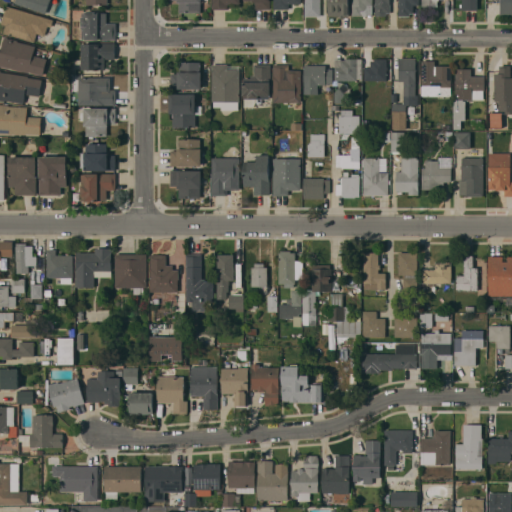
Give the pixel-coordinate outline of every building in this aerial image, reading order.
[(51,0),(47,12),(13,1),(13,0),(51,0)] [(179,12),(179,1),(178,1),(178,0),(202,0),(202,1),(201,1),(201,12),(179,12)] [(212,0),(240,0),(240,3),(228,3),(228,9),(212,8),(212,0)] [(255,9),(255,1),(244,1),(244,0),(271,0),(271,9),(255,9)] [(301,0),(301,3),(289,3),(289,9),(274,9),(274,0),(301,0)] [(320,0),(320,16),(305,16),(305,6),(304,6),(304,3),(305,3),(305,0),(320,0)] [(344,15),(344,18),(339,18),(339,15),(329,15),(329,0),(349,0),(349,15),(344,15)] [(352,15),(352,6),(351,6),(351,3),(352,3),(352,0),(372,0),(372,15),(352,15)] [(375,6),(374,6),(374,3),(375,3),(375,0),(390,0),(390,4),(390,13),(387,13),(387,15),(375,15),(375,6)] [(399,15),(399,6),(398,6),(398,3),(399,3),(399,0),(419,0),(419,4),(413,4),(413,12),(409,12),(409,15),(399,15)] [(478,0),(478,9),(462,9),(462,0),(478,0)] [(511,0),(511,14),(500,14),(500,0),(511,0)] [(3,32),(6,25),(1,23),(7,5),(53,19),(51,26),(48,25),(45,35),(37,32),(34,42),(3,32)] [(101,39),(101,38),(82,38),(82,16),(85,16),(85,11),(99,11),(99,12),(106,12),(106,23),(116,23),(116,39),(101,39)] [(0,49),(1,50),(4,36),(17,40),(17,41),(35,45),(33,54),(47,58),(43,75),(29,71),(29,72),(2,65),(1,67),(0,66),(0,49)] [(82,69),(82,43),(101,43),(101,42),(115,42),(115,58),(105,58),(105,69),(82,69)] [(335,80),(335,57),(342,57),(341,59),(345,59),(345,58),(362,58),(362,78),(357,78),(357,80),(335,80)] [(415,95),(403,95),(403,81),(398,81),(399,57),(416,57),(415,95)] [(364,80),(364,67),(365,67),(365,58),(371,58),(371,60),(375,60),(375,58),(386,58),(386,66),(388,66),(388,69),(387,69),(387,71),(391,71),(391,79),(386,79),(386,80),(364,80)] [(422,60),(435,60),(435,65),(451,65),(451,86),(440,86),(440,95),(422,95),(422,60)] [(171,88),(171,73),(178,73),(178,71),(180,71),(180,61),(201,61),(200,71),(202,71),(202,88),(171,88)] [(212,63),(228,63),(228,69),(240,69),(240,101),(238,101),(238,109),(221,109),(221,106),(213,106),(213,101),(212,101),(212,63)] [(244,106),(244,95),(243,95),(243,81),(244,81),(244,77),(251,77),(251,75),(254,75),(254,64),(271,64),(271,80),(270,80),(270,81),(271,81),(271,95),(270,95),(270,98),(262,98),(262,102),(256,102),(256,101),(255,101),(255,103),(254,104),(254,106),(244,106)] [(273,101),(274,64),(289,64),(289,69),(302,69),(301,102),(273,101)] [(304,64),(326,64),(326,68),(333,68),(333,83),(326,83),(326,84),(318,84),(318,93),(304,93),(304,64)] [(511,84),(511,106),(498,106),(498,100),(494,100),(495,77),(499,77),(499,65),(511,65),(511,84)] [(453,100),(457,100),(457,98),(455,98),(455,68),(471,68),(471,75),(485,76),(485,90),(483,90),(483,100),(471,100),(468,100),(468,99),(464,99),(464,100),(465,100),(465,119),(461,119),(461,129),(453,129),(453,100)] [(25,93),(24,103),(5,100),(5,101),(0,99),(0,69),(1,70),(1,71),(28,75),(28,77),(42,79),(40,96),(25,93)] [(111,77),(111,89),(116,89),(116,105),(78,104),(78,91),(73,91),(73,78),(79,78),(79,76),(111,77)] [(173,127),(173,113),(170,113),(170,93),(196,93),(196,127),(173,127)] [(41,134),(26,133),(26,134),(0,132),(0,103),(9,104),(9,105),(28,106),(27,116),(41,116),(41,134)] [(392,117),(392,109),(391,109),(391,104),(392,104),(392,103),(406,103),(406,117),(392,117)] [(93,135),(93,139),(89,139),(89,135),(86,135),(86,125),(85,125),(85,120),(80,120),(80,111),(85,111),(85,107),(116,107),(116,123),(109,123),(109,125),(108,125),(107,136),(93,135)] [(339,115),(341,115),(341,108),(347,108),(347,109),(353,109),(353,115),(360,115),(360,121),(362,121),(362,125),(360,125),(360,133),(339,133),(339,115)] [(489,127),(489,111),(502,111),(502,127),(489,127)] [(396,171),(401,171),(401,163),(391,163),(391,131),(404,131),(404,151),(402,151),(402,157),(419,156),(419,168),(419,170),(418,170),(418,172),(419,172),(419,176),(418,176),(418,180),(419,180),(419,185),(418,185),(418,188),(419,188),(419,192),(418,192),(418,194),(409,194),(409,191),(396,191),(396,171)] [(454,148),(454,131),(471,131),(471,148),(454,148)] [(308,156),(308,143),(309,143),(309,142),(310,142),(311,133),(325,133),(325,156),(308,156)] [(171,165),(171,150),(178,150),(178,148),(179,148),(179,138),(200,138),(200,148),(202,148),(202,165),(171,165)] [(85,170),(85,167),(81,167),(81,152),(86,152),(86,143),(107,143),(107,152),(109,152),(109,154),(116,154),(116,170),(85,170)] [(360,167),(342,167),(342,166),(336,166),(336,154),(351,154),(351,146),(360,147),(360,167)] [(489,152),(498,152),(498,149),(507,149),(507,152),(511,152),(511,175),(499,175),(499,181),(489,181),(489,152)] [(270,154),(269,179),(270,179),(270,194),(254,194),(255,186),(243,186),(244,161),(257,161),(257,154),(270,154)] [(9,156),(37,156),(36,194),(15,194),(15,186),(9,186),(9,156)] [(40,156),(67,156),(67,186),(61,186),(61,194),(40,194),(40,156)] [(212,157),(240,157),(240,189),(228,189),(227,195),(212,195),(212,157)] [(273,158),(301,157),(301,189),(289,189),(289,195),(273,195),(273,158)] [(364,194),(364,166),(362,166),(362,159),(364,159),(364,157),(379,157),(379,172),(389,172),(389,180),(390,180),(390,183),(389,183),(389,194),(364,194)] [(484,196),(466,196),(466,194),(460,194),(460,178),(462,178),(462,168),(461,168),(461,164),(462,164),(462,157),(483,157),(484,196)] [(438,186),(438,189),(422,189),(422,167),(425,167),(425,160),(427,160),(427,158),(432,158),(432,160),(439,160),(439,167),(452,167),(452,181),(444,181),(444,188),(440,188),(439,186),(438,186)] [(179,197),(179,187),(178,187),(178,185),(171,185),(171,169),(202,170),(202,187),(201,187),(201,197),(179,197)] [(342,196),(342,194),(336,194),(336,183),(342,183),(341,183),(341,177),(342,177),(342,176),(351,176),(351,173),(358,173),(358,169),(361,169),(361,173),(360,173),(360,196),(342,196)] [(116,189),(107,189),(107,200),(99,200),(99,201),(85,201),(85,200),(81,200),(81,173),(83,173),(116,173),(116,189)] [(304,198),(304,177),(324,177),(324,179),(330,179),(330,192),(324,192),(324,198),(304,198)] [(13,256),(1,256),(1,257),(2,257),(2,267),(0,267),(0,272),(7,272),(7,277),(0,277),(0,240),(13,240),(13,256)] [(29,265),(29,273),(17,273),(17,260),(16,260),(16,245),(16,242),(27,242),(27,245),(33,245),(33,255),(36,255),(37,265),(29,265)] [(76,251),(95,251),(95,247),(112,247),(112,276),(94,276),(94,286),(76,286),(76,251)] [(47,249),(56,249),(56,254),(73,254),(73,277),(72,277),(72,283),(61,283),(61,277),(47,277),(47,249)] [(279,252),(281,252),(281,250),(291,250),(291,252),(295,252),(295,260),(302,260),(302,279),(295,279),(295,283),(294,283),(294,287),(285,286),(285,283),(279,283),(279,252)] [(398,251),(417,251),(417,274),(398,274),(398,251)] [(386,289),(377,289),(376,289),(364,289),(364,252),(379,252),(379,264),(380,264),(380,268),(379,268),(379,272),(386,272),(386,289)] [(147,253),(147,287),(144,287),(144,293),(134,293),(134,287),(115,287),(115,253),(147,253)] [(186,253),(201,253),(202,278),(205,278),(205,280),(213,280),(214,310),(193,311),(192,301),(187,301),(186,253)] [(151,291),(150,254),(166,254),(166,264),(173,264),(173,269),(179,269),(179,278),(178,278),(178,291),(151,291)] [(217,254),(234,254),(234,280),(229,280),(229,291),(227,291),(227,298),(218,298),(217,282),(216,282),(216,277),(218,277),(217,254)] [(456,290),(456,274),(464,274),(464,255),(473,255),(473,267),(478,267),(478,290),(456,290)] [(511,295),(489,295),(489,255),(503,255),(503,261),(508,261),(508,256),(511,256),(511,295)] [(440,283),(440,289),(437,289),(437,287),(431,287),(431,286),(426,286),(426,284),(423,284),(423,282),(422,282),(422,268),(436,268),(436,261),(452,261),(452,283),(440,283)] [(251,266),(255,266),(255,262),(264,262),(264,267),(267,267),(267,286),(252,286),(251,266)] [(280,303),(287,303),(287,298),(291,298),(291,289),(295,289),(295,288),(300,288),(300,289),(312,289),(312,268),(313,268),(313,264),(331,264),(331,268),(332,268),(332,291),(316,291),(315,312),(302,312),(302,289),(301,313),(299,313),(299,315),(301,315),(301,326),(293,326),(293,318),(279,318),(280,303)] [(12,292),(12,277),(25,278),(25,292),(12,292)] [(418,277),(418,292),(403,292),(403,277),(418,277)] [(31,298),(31,284),(31,279),(35,279),(35,283),(42,283),(42,298),(31,298)] [(0,305),(0,285),(9,285),(9,295),(16,295),(16,305),(0,305)] [(337,336),(337,320),(330,320),(330,306),(331,306),(331,293),(343,293),(343,306),(349,306),(349,320),(355,320),(355,314),(361,314),(361,336),(337,336)] [(244,294),(244,311),(236,311),(236,308),(229,308),(229,294),(244,294)] [(268,311),(268,295),(278,295),(278,311),(268,311)] [(363,310),(377,310),(377,317),(386,317),(386,336),(363,336),(363,310)] [(395,336),(395,317),(407,317),(407,310),(418,310),(418,336),(395,336)] [(0,311),(15,311),(15,321),(5,320),(5,328),(0,327),(0,311)] [(433,326),(420,326),(420,312),(433,312),(433,326)] [(37,324),(37,331),(44,331),(44,337),(12,336),(12,324),(37,324)] [(510,348),(496,348),(496,340),(489,340),(489,325),(510,325),(510,348)] [(58,337),(70,337),(70,328),(75,328),(75,337),(74,337),(75,364),(59,364),(58,337)] [(422,332),(435,332),(435,329),(439,329),(439,332),(451,332),(451,354),(452,354),(452,359),(438,359),(438,367),(422,367),(422,332)] [(455,364),(455,341),(462,341),(462,329),(484,329),(484,347),(476,347),(476,364),(455,364)] [(183,336),(183,360),(173,360),(173,354),(163,354),(163,360),(151,360),(151,336),(183,336)] [(0,337),(13,338),(13,348),(19,348),(19,341),(34,341),(34,355),(13,356),(13,359),(3,359),(3,355),(0,355),(0,337)] [(417,353),(417,368),(393,368),(393,369),(381,369),(381,372),(363,372),(363,353),(417,353)] [(274,405),(274,404),(269,404),(269,405),(266,405),(265,389),(264,389),(264,390),(258,390),(258,389),(252,389),(252,363),(260,363),(260,367),(263,366),(269,366),(269,367),(276,366),(276,368),(279,376),(279,405),(274,405)] [(219,366),(218,409),(203,409),(203,396),(205,396),(205,395),(191,395),(191,366),(219,366)] [(238,368),(238,366),(248,366),(248,389),(249,389),(249,393),(247,393),(247,406),(234,405),(234,393),(221,393),(222,367),(238,368)] [(283,366),(299,366),(299,375),(309,375),(309,384),(324,384),(324,401),(290,401),(290,399),(289,400),(285,400),(283,399),(283,366)] [(123,383),(124,367),(138,367),(138,383),(123,383)] [(0,368),(18,368),(18,388),(2,388),(2,387),(1,387),(0,387),(0,368)] [(88,378),(98,378),(98,370),(114,370),(114,377),(121,377),(121,398),(122,398),(122,405),(109,405),(109,403),(104,403),(104,400),(100,400),(100,401),(88,401),(88,378)] [(184,376),(184,400),(188,400),(188,413),(173,412),(173,402),(157,402),(158,376),(184,376)] [(74,406),(73,405),(70,406),(70,408),(58,412),(57,405),(54,406),(53,402),(48,384),(58,381),(59,382),(78,377),(85,403),(74,406)] [(17,403),(17,390),(33,390),(33,403),(17,403)] [(130,413),(130,391),(153,392),(153,413),(130,413)] [(0,406),(14,406),(14,426),(17,426),(17,436),(9,436),(9,432),(0,432),(0,406)] [(31,447),(31,448),(30,448),(30,454),(19,454),(19,434),(30,434),(30,433),(33,433),(33,414),(53,414),(53,433),(63,433),(63,447),(31,447)] [(457,468),(457,443),(464,443),(464,424),(482,424),(482,437),(483,437),(483,468),(457,468)] [(385,429),(413,429),(413,452),(403,452),(403,450),(402,449),(398,449),(397,450),(396,465),(384,464),(385,429)] [(451,464),(421,464),(421,463),(419,463),(419,458),(421,458),(421,457),(421,437),(433,437),(433,435),(435,435),(435,429),(452,429),(451,464)] [(511,452),(511,461),(496,461),(496,463),(488,463),(488,451),(488,437),(500,437),(500,435),(503,435),(503,437),(509,437),(509,430),(511,430),(511,452)] [(374,477),(373,483),(364,483),(359,483),(359,481),(354,481),(354,455),(355,455),(355,454),(361,454),(361,455),(366,455),(366,439),(381,439),(380,477),(374,477)] [(311,492),(311,500),(299,500),(299,495),(292,495),(292,490),(292,469),(298,469),(298,467),(304,467),(304,469),(305,469),(305,456),(306,456),(306,454),(318,454),(318,456),(319,456),(319,472),(319,473),(319,492),(311,492)] [(341,493),(341,492),(323,492),(323,467),(325,467),(330,467),(336,467),(336,466),(335,466),(335,456),(336,456),(336,454),(347,454),(350,454),(350,459),(349,461),(350,465),(350,493),(341,493)] [(237,492),(237,487),(229,487),(229,460),(235,460),(235,461),(243,460),(246,460),(246,461),(254,461),(254,460),(255,460),(256,487),(255,487),(255,492),(237,492)] [(258,499),(259,473),(258,473),(258,460),(273,460),(273,472),(276,472),(276,464),(289,464),(289,499),(258,499)] [(0,503),(0,462),(11,462),(11,463),(20,463),(20,490),(28,490),(28,504),(0,503)] [(235,505),(223,505),(223,493),(219,493),(219,488),(211,488),(211,495),(197,495),(197,506),(185,506),(185,492),(196,492),(196,489),(194,489),(194,463),(207,463),(207,462),(221,462),(221,488),(223,488),(223,492),(235,492),(235,505)] [(98,465),(98,500),(85,500),(85,501),(75,501),(75,491),(60,490),(60,475),(53,475),(53,465),(98,465)] [(142,465),(142,491),(118,491),(118,499),(105,499),(106,491),(105,491),(105,465),(142,465)] [(165,491),(165,501),(145,500),(145,489),(146,489),(146,465),(183,465),(183,491),(165,491)] [(391,505),(392,490),(418,491),(418,505),(391,505)] [(489,511),(489,492),(511,492),(511,511),(489,511)] [(456,511),(456,506),(462,506),(462,498),(471,498),(471,496),(477,496),(477,498),(484,498),(484,511),(456,511)]
